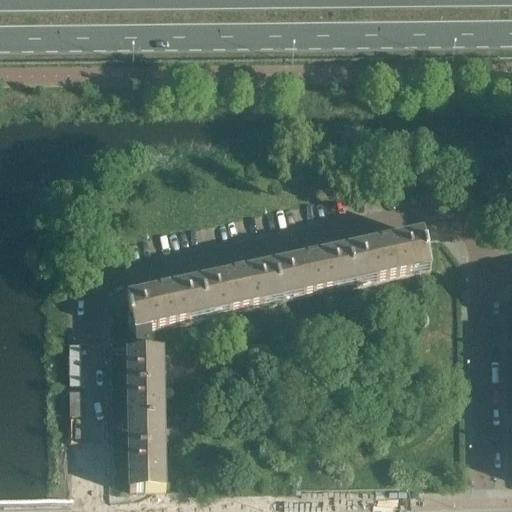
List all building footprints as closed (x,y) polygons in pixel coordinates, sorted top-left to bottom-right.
[(430,274),(425,247),(423,239),(390,246),(388,241),(380,243),(380,248),(348,255),(356,290),(430,274)] [(356,290),(348,255),(317,262),(315,257),(306,259),(306,264),(275,271),(282,306),(356,290)] [(282,306),(275,271),(243,277),(242,273),(233,275),(233,280),(202,286),(209,322),(282,306)] [(209,322),(202,286),(170,293),(168,289),(159,291),(159,296),(127,303),(135,338),(136,337),(150,334),(209,322)] [(163,368),(163,355),(150,355),(150,334),(136,337),(137,356),(127,356),(127,389),(159,389),(159,368),(163,368)] [(159,409),(159,389),(127,389),(128,422),(164,421),(164,409),(159,409)] [(164,441),(164,421),(128,422),(121,423),(121,432),(128,433),(128,452),(160,452),(160,441),(164,441)] [(165,496),(165,472),(160,472),(160,452),(128,452),(129,496),(165,496)]
